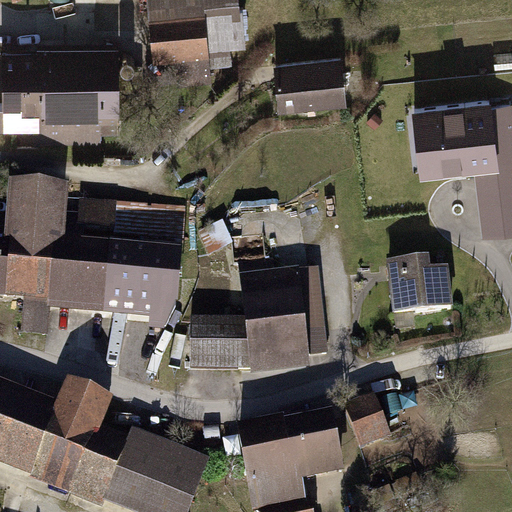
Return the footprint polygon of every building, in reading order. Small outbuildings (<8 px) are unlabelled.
[(243,0),(151,0),(156,57),(177,55),(179,84),(211,81),(208,50),(247,47),(243,0)] [(40,45),(7,45),(9,102),(4,103),(5,125),(35,124),(35,143),(99,142),(99,131),(125,130),(123,38),(40,40),(40,45)] [(344,53),(275,60),(281,110),(349,103),(344,53)] [(511,91),(413,103),(421,166),(511,155),(511,91)] [(511,228),(511,172),(495,175),(502,229),(511,228)] [(10,222),(0,221),(0,298),(24,300),(22,332),(51,334),(52,312),(151,320),(150,332),(167,335),(179,309),(186,279),(186,250),(89,243),(90,232),(184,238),(185,208),(82,202),(82,215),(72,215),(74,191),(15,185),(10,222)] [(434,258),(387,264),(394,314),(457,306),(451,268),(436,270),(434,258)] [(246,320),(192,319),(192,370),(252,371),(254,376),(313,371),(312,356),(328,354),(319,269),(279,272),(276,260),(239,263),(246,320)] [(62,408),(0,385),(0,466),(125,511),(191,511),(210,460),(109,424),(117,400),(71,383),(62,408)] [(351,409),(362,454),(390,448),(379,402),(351,409)] [(348,474),(334,413),(241,429),(253,510),(255,511),(313,511),(306,482),(348,474)]
